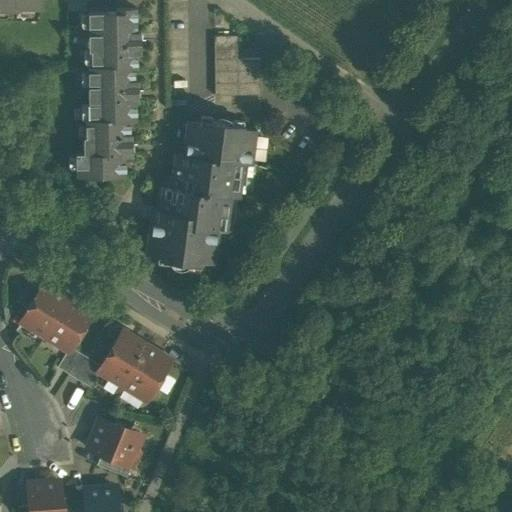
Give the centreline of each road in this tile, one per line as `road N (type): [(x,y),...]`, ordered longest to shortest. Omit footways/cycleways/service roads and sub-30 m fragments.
road 1 (tertiary): [(483,0),(238,348)]
road 2 (tertiary): [(238,348),(501,511)]
road 3 (tertiary): [(12,216),(238,348)]
road 4 (residential): [(0,339),(45,470)]
